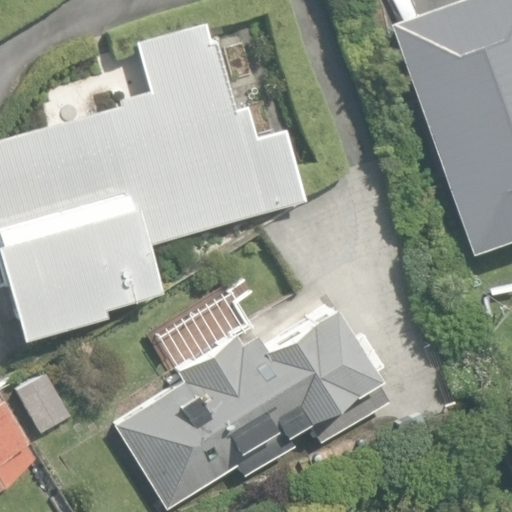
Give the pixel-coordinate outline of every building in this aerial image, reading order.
[(511,0),(429,0),(378,18),(461,248),(511,229),(511,0)] [(0,133),(0,297),(10,335),(96,312),(94,304),(150,289),(137,242),(299,198),(279,125),(249,134),(240,102),(226,106),(207,38),(202,40),(196,20),(129,38),(142,88),(111,97),(113,103),(0,133)] [(108,424),(162,507),(232,462),(240,476),(293,441),(284,428),(296,420),(311,443),(380,398),(319,305),(259,345),(251,334),(236,344),(229,334),(172,370),(177,378),(108,424)] [(9,386),(33,429),(68,409),(44,366),(9,386)] [(0,474),(30,456),(0,407),(0,474)]
